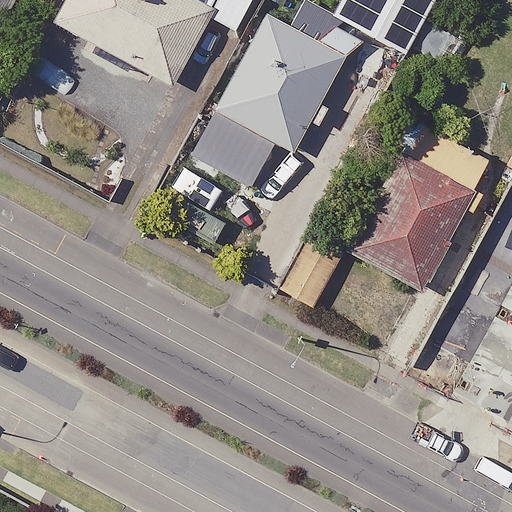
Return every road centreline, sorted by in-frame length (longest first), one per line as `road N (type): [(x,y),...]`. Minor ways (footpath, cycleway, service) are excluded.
road 1 (secondary): [(0,271),(443,511)]
road 2 (secondary): [(276,511),(0,362)]
